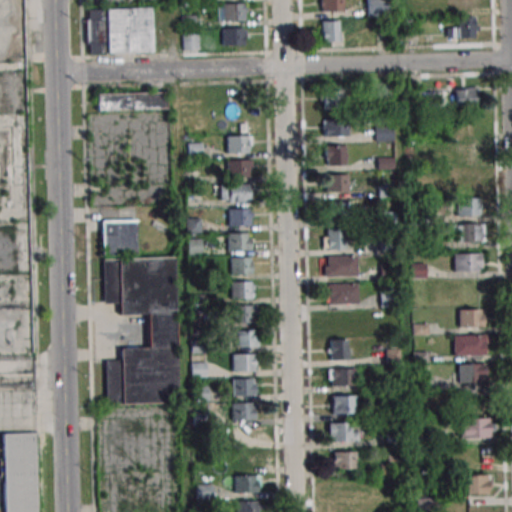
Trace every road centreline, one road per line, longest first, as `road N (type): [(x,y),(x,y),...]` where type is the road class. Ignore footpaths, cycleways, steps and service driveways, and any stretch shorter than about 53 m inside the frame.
road 1 (residential): [(279,0),(292,511)]
road 2 (tertiary): [(64,511),(52,0)]
road 3 (residential): [(505,511),(498,0)]
road 4 (residential): [(55,75),(511,60)]
